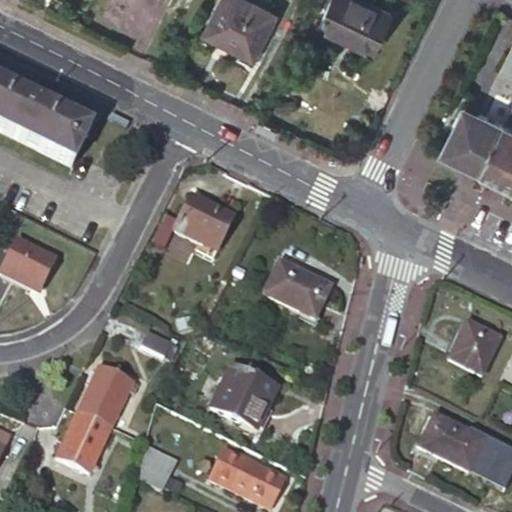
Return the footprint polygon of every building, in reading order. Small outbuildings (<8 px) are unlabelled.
[(255,57),(277,13),(250,0),(220,0),(205,32),(255,57)] [(379,52),(397,16),(363,0),(331,0),(321,23),(379,52)] [(511,49),(502,69),(511,74),(511,49)] [(88,132),(0,88),(0,133),(69,168),(88,132)] [(443,151),(481,170),(504,125),(465,106),(443,151)] [(481,170),(511,184),(511,128),(504,125),(481,170)] [(215,254),(231,220),(189,199),(172,233),(215,254)] [(53,264),(14,244),(0,270),(0,275),(37,295),(53,264)] [(328,289),(278,265),(262,296),(313,321),(328,289)] [(480,378),(498,341),(464,325),(446,362),(480,378)] [(160,364),(166,350),(143,339),(136,353),(160,364)] [(255,433),(275,390),(230,368),(209,410),(255,433)] [(97,370),(76,415),(109,430),(125,396),(131,399),(136,388),(97,370)] [(109,430),(76,415),(55,460),(88,475),(109,430)] [(467,474),(482,442),(432,418),(417,450),(467,474)] [(0,456),(8,439),(0,435),(0,456)] [(134,476),(160,490),(174,462),(143,446),(134,476)] [(268,511),(284,482),(224,453),(209,482),(268,511)]
